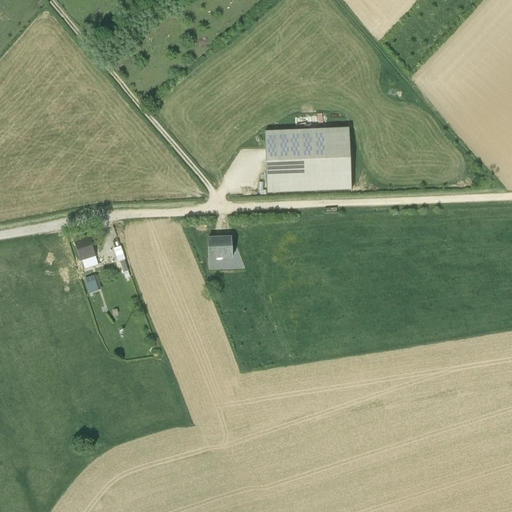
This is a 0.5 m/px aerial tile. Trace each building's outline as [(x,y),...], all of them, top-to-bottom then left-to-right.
[(348,128),(263,132),(266,194),(351,191),(348,128)] [(73,242),(79,261),(81,260),(95,256),(89,237),(73,242)] [(231,239),(206,239),(207,259),(231,258),(231,239)] [(124,260),(120,247),(114,249),(118,262),(119,261),(125,279),(129,277),(124,260)] [(98,265),(95,256),(81,260),(84,270),(98,265)] [(95,276),(85,280),(89,293),(100,290),(95,276)]
